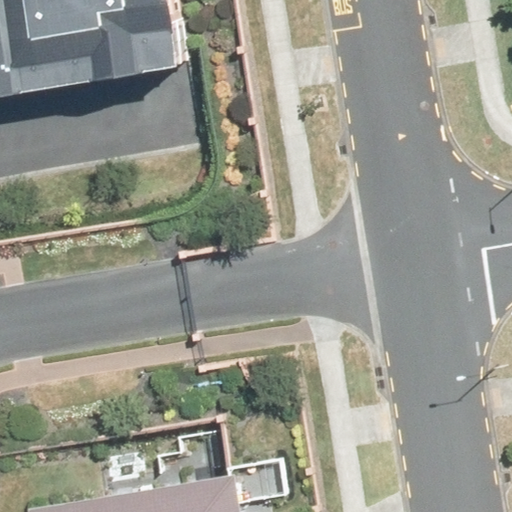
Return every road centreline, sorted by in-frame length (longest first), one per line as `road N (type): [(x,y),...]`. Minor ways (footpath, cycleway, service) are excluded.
road 1 (residential): [(0,335),(410,264)]
road 2 (tertiary): [(371,0),(410,264)]
road 3 (tertiary): [(410,264),(444,511)]
